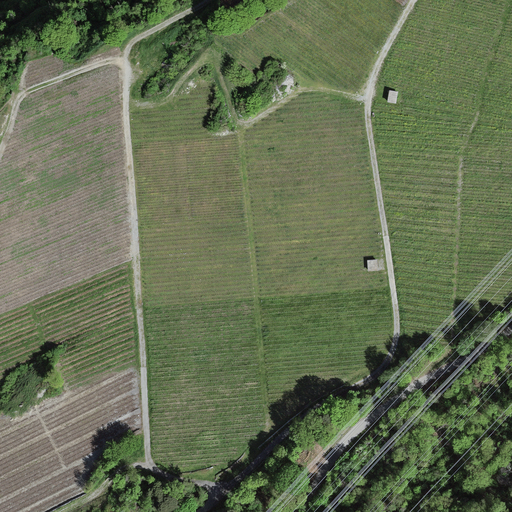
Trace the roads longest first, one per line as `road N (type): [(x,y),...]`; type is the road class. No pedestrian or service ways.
road 1 (track): [(125,106),(146,466)]
road 2 (track): [(241,125),(266,414),(275,441)]
road 3 (track): [(125,106),(162,102),(207,56),(241,125),(303,88),(366,100)]
road 4 (track): [(349,386),(393,352),(397,327),(366,100)]
road 5 (unclassified): [(294,511),(356,427),(511,327)]
road 6 (unclassified): [(199,511),(292,426),(349,386)]
road 7 (track): [(18,95),(112,57),(123,62),(125,106)]
